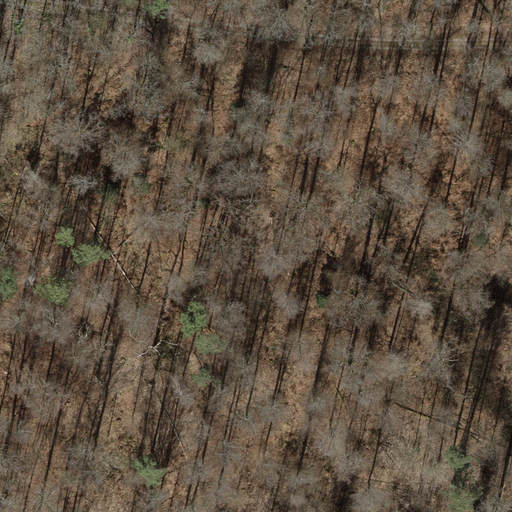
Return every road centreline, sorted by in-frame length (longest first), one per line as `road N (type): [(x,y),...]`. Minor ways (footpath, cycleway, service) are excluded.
road 1 (track): [(511,40),(409,45),(26,0)]
road 2 (track): [(0,159),(23,97),(11,0)]
